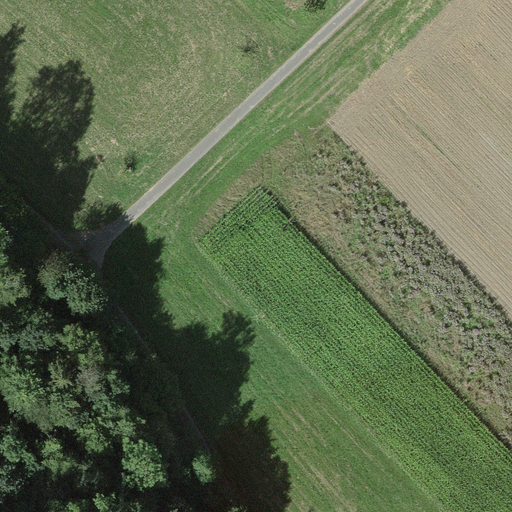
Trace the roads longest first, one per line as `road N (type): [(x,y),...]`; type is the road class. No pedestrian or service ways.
road 1 (track): [(359,0),(81,262)]
road 2 (track): [(81,262),(247,511)]
